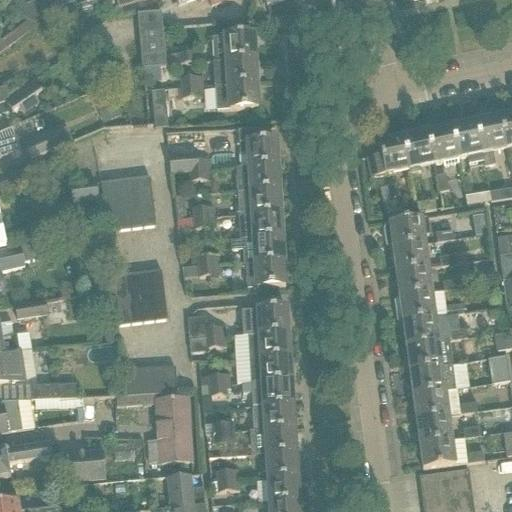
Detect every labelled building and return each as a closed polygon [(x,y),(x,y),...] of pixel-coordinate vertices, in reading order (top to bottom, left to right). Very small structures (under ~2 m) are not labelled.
[(0,0),(0,6),(28,22),(33,25),(77,8),(73,0),(42,0),(25,7),(22,0),(0,0)] [(114,0),(115,2),(118,13),(147,5),(145,0),(114,0)] [(174,0),(177,9),(201,0),(174,0)] [(232,0),(207,0),(211,9),(233,2),(232,0)] [(290,3),(289,0),(264,0),(266,8),(290,3)] [(0,53),(36,27),(33,25),(28,22),(0,42),(0,53)] [(138,31),(141,59),(164,57),(162,30),(162,29),(138,31)] [(226,64),(255,62),(253,37),(224,39),(226,64)] [(178,58),(178,56),(164,57),(165,68),(179,68),(200,66),(199,56),(178,58)] [(255,62),(226,64),(213,65),(215,89),(256,86),(256,83),(257,83),(259,81),(258,74),(256,72),(255,72),(255,62)] [(181,92),(202,90),(202,80),(180,82),(181,92)] [(34,83),(8,100),(4,103),(5,105),(5,106),(7,109),(11,114),(18,110),(23,117),(40,105),(35,99),(41,94),(34,83)] [(256,86),(215,89),(216,113),(258,111),(258,108),(260,106),(259,97),(257,96),(256,86)] [(0,107),(3,106),(5,105),(4,103),(8,100),(4,90),(0,91),(0,107)] [(203,100),(202,90),(181,92),(182,102),(203,100)] [(165,105),(164,93),(151,95),(152,106),(165,105)] [(3,106),(0,107),(0,117),(9,114),(7,109),(5,106),(3,106)] [(511,150),(511,116),(499,119),(506,151),(511,150)] [(499,119),(475,124),(482,157),(481,157),(483,164),(484,169),(495,167),(492,154),(506,151),(499,119)] [(482,157),(475,124),(451,130),(458,162),(467,160),(469,167),(483,164),(481,157),(482,157)] [(433,167),(425,128),(410,132),(412,138),(402,140),(409,172),(410,177),(420,174),(419,170),(433,167)] [(458,162),(451,130),(427,135),(426,128),(425,128),(433,167),(442,165),(443,170),(459,167),(458,162)] [(66,130),(54,135),(24,148),(30,161),(60,149),(72,144),(66,130)] [(0,160),(20,152),(15,139),(0,144),(0,160)] [(409,172),(402,140),(377,145),(384,177),(409,172)] [(249,170),(277,168),(276,144),(238,146),(239,157),(248,157),(249,170)] [(209,162),(194,163),(193,158),(169,160),(170,176),(189,174),(210,172),(209,162)] [(277,168),(249,170),(236,171),(237,195),(250,194),(279,192),(277,168)] [(211,183),(210,172),(189,174),(190,185),(211,183)] [(449,193),(445,177),(435,179),(439,196),(449,193)] [(24,197),(17,180),(0,186),(0,195),(4,205),(24,197)] [(140,206),(152,204),(149,180),(137,181),(140,206)] [(140,206),(137,181),(125,183),(128,208),(140,206)] [(125,183),(112,184),(115,209),(128,208),(125,183)] [(115,209),(112,184),(100,186),(103,211),(115,209)] [(96,186),(69,189),(71,205),(98,202),(96,186)] [(387,189),(390,206),(400,204),(397,187),(387,189)] [(511,191),(489,195),(491,204),(511,201),(511,191)] [(279,192),(250,194),(237,195),(239,219),(280,216),(279,192)] [(491,204),(489,195),(465,199),(467,208),(491,204)] [(183,198),(174,200),(177,223),(186,221),(183,198)] [(417,216),(436,213),(434,203),(415,206),(417,216)] [(156,229),(152,204),(140,206),(143,231),(156,229)] [(143,231),(140,206),(128,208),(131,232),(143,231)] [(131,232),(128,208),(115,209),(119,234),(131,232)] [(119,234),(115,209),(103,211),(106,236),(119,234)] [(194,223),(215,221),(214,211),(193,213),(194,223)] [(280,216),(239,219),(240,243),(242,243),(282,240),(280,216)] [(215,221),(194,223),(195,233),(216,232),(215,221)] [(392,251),(425,247),(424,237),(429,237),(426,221),(389,226),(389,227),(385,228),(383,231),(384,238),(387,241),(391,241),(392,251)] [(458,233),(452,234),(435,236),(437,245),(465,241),(465,238),(458,233)] [(499,259),(510,258),(508,239),(497,241),(499,259)] [(240,243),(230,244),(230,254),(242,253),(243,267),(246,266),(255,266),(283,264),(282,240),(242,243),(240,243)] [(428,271),(425,247),(392,251),(395,276),(428,271)] [(30,248),(16,250),(0,252),(0,300),(6,299),(1,273),(24,269),(23,264),(33,263),(30,248)] [(511,282),(511,257),(510,258),(499,259),(502,284),(503,284),(511,282)] [(198,270),(219,268),(218,258),(197,260),(198,270)] [(456,267),(455,258),(439,260),(440,269),(456,267)] [(283,264),(255,266),(246,266),(247,291),(256,291),(285,289),(283,264)] [(220,279),(219,268),(198,270),(199,281),(220,279)] [(432,296),(428,271),(395,276),(399,300),(432,296)] [(161,273),(149,275),(152,300),(164,298),(161,273)] [(152,300),(149,275),(136,276),(139,301),(152,300)] [(139,301),(136,276),(124,278),(127,303),(139,301)] [(127,303),(124,278),(112,279),(115,304),(127,303)] [(511,282),(503,284),(506,307),(511,306),(511,282)] [(457,283),(442,285),(443,294),(458,292),(457,283)] [(432,296),(399,300),(397,300),(394,304),(395,313),(399,316),(401,315),(402,325),(435,320),(432,296)] [(164,298),(152,300),(155,325),(167,323),(164,298)] [(155,325),(152,300),(139,301),(143,326),(155,325)] [(139,301),(127,303),(130,328),(143,326),(139,301)] [(130,328),(127,303),(115,304),(118,329),(130,328)] [(16,309),(18,324),(46,319),(44,304),(16,309)] [(463,307),(445,309),(446,319),(464,317),(463,307)] [(286,311),(241,314),(243,339),(247,339),(288,336),(286,311)] [(435,320),(402,325),(406,349),(438,345),(435,320)] [(11,325),(0,326),(0,357),(10,356),(19,355),(16,338),(13,338),(11,325)] [(225,331),(203,333),(195,334),(195,342),(189,343),(189,344),(225,341),(225,331)] [(466,332),(449,334),(450,343),(467,342),(466,332)] [(288,336),(247,339),(249,363),(289,360),(288,336)] [(511,353),(509,336),(493,338),(496,355),(511,353)] [(226,350),(225,341),(189,344),(190,353),(226,350)] [(438,345),(406,349),(409,374),(452,368),(449,343),(438,345)] [(10,356),(0,357),(0,387),(24,384),(19,355),(10,356)] [(289,360),(249,363),(250,386),(262,386),(291,384),(291,381),(292,381),(293,380),(293,372),(291,371),(290,371),(289,360)] [(509,385),(505,360),(487,362),(491,388),(509,385)] [(452,368),(409,374),(412,398),(445,394),(455,393),(452,368)] [(163,371),(164,397),(176,396),(175,370),(163,371)] [(163,371),(150,372),(151,397),(155,397),(164,397),(163,371)] [(139,398),(138,372),(125,373),(126,381),(127,399),(139,398)] [(150,372),(138,372),(139,398),(151,397),(150,372)] [(209,391),(230,389),(229,379),(208,381),(209,391)] [(127,399),(126,381),(114,382),(115,400),(127,399)] [(262,386),(250,386),(252,410),(263,410),(292,408),(291,384),(262,386)] [(30,387),(31,403),(58,402),(57,386),(30,387)] [(231,400),(230,389),(209,391),(210,402),(231,400)] [(445,394),(412,398),(416,423),(448,419),(445,394)] [(155,397),(151,397),(139,398),(127,399),(115,400),(116,410),(156,407),(156,403),(155,397)] [(94,400),(82,401),(82,411),(83,423),(92,424),(94,400)] [(156,403),(156,407),(158,442),(147,443),(148,466),(160,465),(160,468),(191,466),(187,401),(156,403)] [(0,436),(21,433),(16,404),(0,404),(0,436)] [(477,415),(476,406),(459,408),(460,417),(477,415)] [(263,410),(252,410),(253,434),(265,434),(294,432),(294,431),(295,431),(297,428),(296,420),(295,418),(293,418),(292,410),(292,408),(263,410)] [(448,419),(416,423),(419,448),(452,443),(448,419)] [(214,438),(235,437),(234,427),(213,428),(214,438)] [(479,430),(462,432),(464,442),(480,440),(479,430)] [(294,432),(265,434),(266,457),(295,456),(294,432)] [(235,437),(214,438),(215,449),(236,447),(235,437)] [(455,468),(452,443),(419,448),(423,473),(455,468)] [(132,445),(113,447),(114,464),(133,463),(132,445)] [(0,481),(10,480),(8,468),(52,461),(49,447),(0,453),(0,481)] [(467,466),(484,464),(482,454),(466,457),(467,466)] [(62,486),(105,483),(103,455),(60,458),(62,486)] [(297,480),(295,456),(266,457),(268,481),(297,480)] [(219,485),(240,483),(239,473),(218,475),(219,485)] [(445,488),(470,485),(468,473),(444,476),(445,488)] [(445,488),(444,476),(419,479),(420,492),(445,488)] [(169,511),(170,511),(204,509),(202,491),(192,492),(190,479),(166,482),(169,511)] [(297,480),(268,481),(269,505),(298,504),(297,480)] [(241,494),(240,483),(219,485),(219,496),(241,494)] [(472,497),(470,485),(445,488),(447,500),(472,497)] [(447,500),(445,488),(420,492),(422,504),(447,500)] [(472,497),(447,500),(448,511),(452,511),(473,509),(472,497)] [(448,511),(447,500),(422,504),(423,511),(448,511)]
